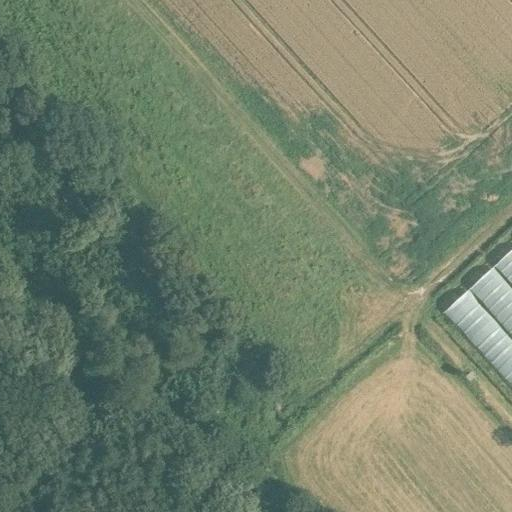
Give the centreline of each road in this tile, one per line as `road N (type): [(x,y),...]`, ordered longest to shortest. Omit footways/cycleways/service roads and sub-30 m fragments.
road 1 (track): [(511,428),(129,0)]
road 2 (track): [(511,235),(418,321)]
